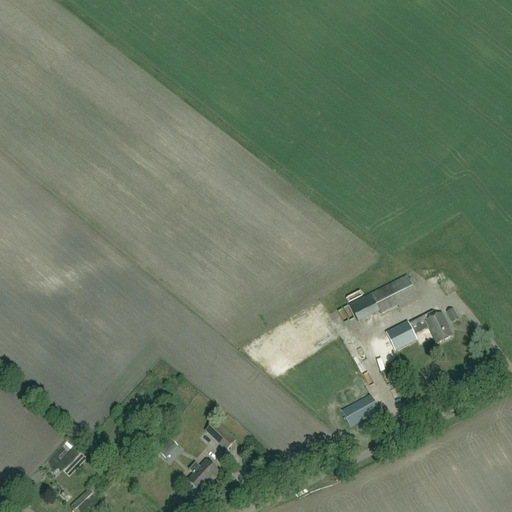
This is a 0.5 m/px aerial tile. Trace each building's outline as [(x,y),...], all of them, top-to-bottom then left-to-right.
[(401,311),(420,301),(408,277),(372,294),(372,295),(353,304),(362,321),(380,313),(382,317),(399,308),(401,311)] [(431,280),(433,285),(441,282),(439,277),(431,280)] [(453,323),(460,320),(454,310),(448,313),(453,323)] [(453,337),(447,325),(442,315),(427,322),(439,345),(453,337)] [(409,323),(387,334),(396,352),(418,341),(409,323)] [(342,412),(350,428),(380,412),(371,397),(342,412)] [(217,422),(207,432),(227,452),(237,441),(217,422)] [(172,440),(159,453),(165,459),(178,446),(172,440)] [(66,458),(74,448),(69,444),(61,454),(66,458)] [(195,475),(188,482),(200,493),(208,485),(209,486),(220,474),(208,462),(201,469),(197,464),(190,471),(195,475)] [(76,511),(85,511),(99,500),(89,490),(72,507),(76,511)]
